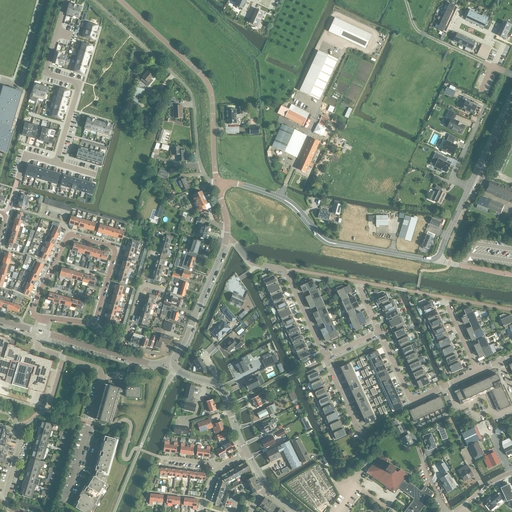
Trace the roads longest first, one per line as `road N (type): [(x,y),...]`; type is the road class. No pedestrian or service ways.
road 1 (tertiary): [(437,256),(324,241),(279,197),(217,183)]
road 2 (residential): [(217,183),(198,158),(189,91),(93,0)]
road 3 (tertiary): [(217,183),(207,81),(120,0)]
road 4 (residential): [(93,324),(114,250),(74,235),(33,308)]
road 5 (residential): [(66,0),(45,73),(78,83),(56,163)]
road 6 (residential): [(326,360),(285,269),(251,263),(227,238)]
road 7 (residential): [(116,511),(175,367)]
road 8 (tertiary): [(169,362),(227,238)]
road 9 (residential): [(89,422),(101,371),(39,349),(40,333)]
road 10 (residential): [(169,362),(148,364),(40,333)]
